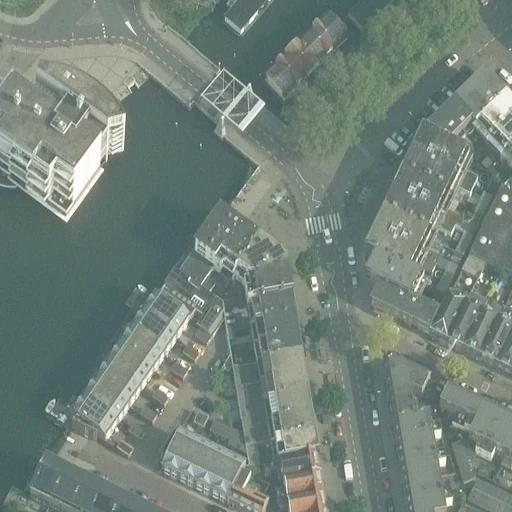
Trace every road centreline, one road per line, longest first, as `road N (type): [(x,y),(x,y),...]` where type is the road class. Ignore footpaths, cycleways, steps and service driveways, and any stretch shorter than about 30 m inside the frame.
road 1 (tertiary): [(316,200),(298,171),(139,36)]
road 2 (residential): [(316,200),(369,138),(481,36)]
road 3 (residential): [(511,400),(372,333),(341,332)]
road 4 (tertiary): [(371,511),(341,332)]
road 5 (residential): [(131,479),(223,342)]
road 6 (tertiary): [(341,332),(316,200)]
